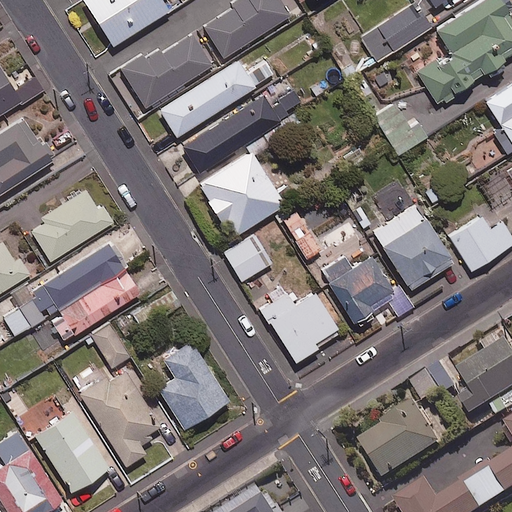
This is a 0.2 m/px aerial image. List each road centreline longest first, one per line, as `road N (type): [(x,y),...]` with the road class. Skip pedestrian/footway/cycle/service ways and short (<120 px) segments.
road 1 (residential): [(288,418),(22,0)]
road 2 (residential): [(288,418),(511,277)]
road 3 (residential): [(141,511),(288,418)]
